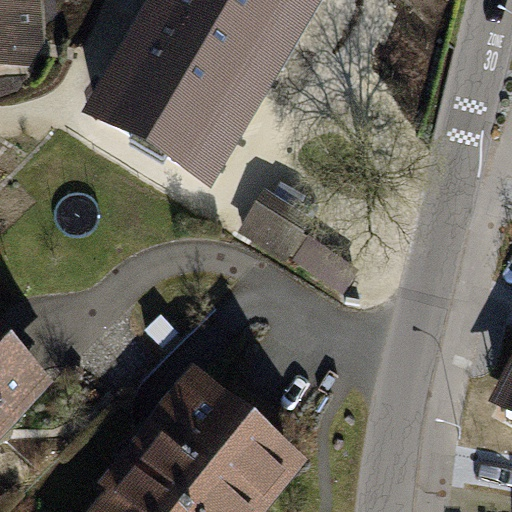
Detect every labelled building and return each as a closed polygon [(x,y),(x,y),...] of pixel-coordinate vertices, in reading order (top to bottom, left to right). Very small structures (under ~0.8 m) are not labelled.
[(41,0),(0,0),(0,76),(33,73),(45,50),(41,0)] [(330,0),(164,0),(92,123),(216,197),(279,88),(330,0)] [(271,192),(241,238),(345,304),(374,258),(271,192)] [(0,451),(57,396),(0,338),(0,451)] [(101,494),(114,504),(107,511),(280,511),(314,472),(199,379),(101,494)] [(511,380),(495,413),(511,422),(511,380)]
